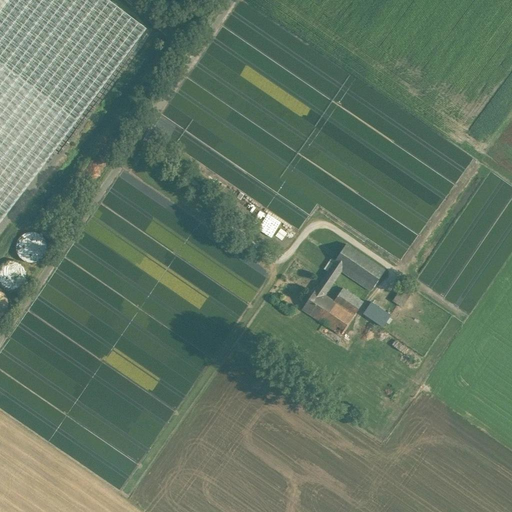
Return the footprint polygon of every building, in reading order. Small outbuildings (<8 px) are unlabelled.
[(387,139),(365,139),(367,240),(397,250),(437,210),(431,204),(413,212),(412,202),(420,202),(404,186),(403,149),(399,149),(394,145),(405,140),(399,134),(402,127),(394,125),(398,121),(394,117),(396,122),(392,125),(389,116),(375,117),(368,110),(370,108),(365,103),(365,119),(372,117),(378,119),(376,127),(387,139)] [(141,192),(121,178),(104,202),(119,212),(127,200),(121,195),(123,193),(128,196),(134,188),(141,193),(141,192)] [(258,211),(253,223),(291,239),(296,228),(258,211)] [(16,242),(15,247),(16,253),(19,257),(23,261),(28,262),(33,262),(38,260),(42,257),(45,252),(46,247),(45,242),(42,237),(38,234),(33,232),(27,232),(22,234),(18,238),(16,242)] [(385,270),(347,244),(332,265),(341,271),(371,291),(385,270)] [(71,308),(76,308),(76,302),(68,297),(68,300),(62,300),(58,298),(57,295),(56,295),(56,291),(69,286),(72,279),(82,279),(85,277),(85,269),(63,257),(44,292),(41,294),(44,300),(40,307),(40,313),(45,315),(48,309),(47,305),(46,290),(52,293),(53,299),(56,307),(54,308),(60,308),(68,312),(70,308),(71,308)] [(0,285),(4,289),(9,290),(14,290),(19,288),(23,284),(26,280),(26,274),(25,269),(22,264),(18,261),(13,260),(8,260),(3,262),(0,264),(0,285)] [(332,265),(316,289),(325,295),(341,271),(332,265)] [(405,283),(393,301),(402,307),(414,289),(405,283)] [(343,288),(334,301),(329,298),(316,318),(341,335),(364,302),(343,288)] [(316,289),(303,309),(316,318),(329,298),(325,295),(316,289)] [(391,314),(372,302),(364,314),(383,326),(391,314)]
